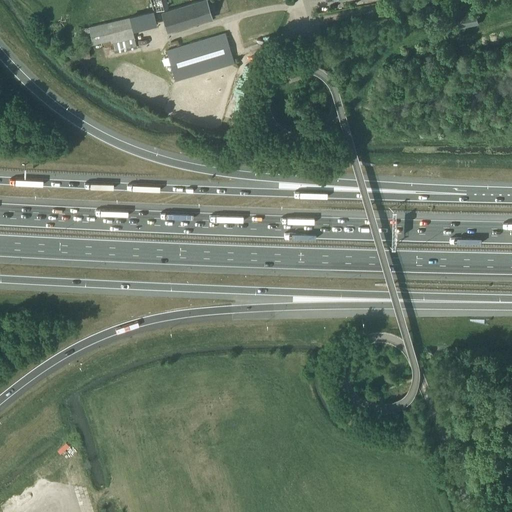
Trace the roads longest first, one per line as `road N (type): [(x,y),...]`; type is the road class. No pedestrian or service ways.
road 1 (motorway): [(0,401),(92,339),(173,316),(511,304)]
road 2 (motorway): [(0,279),(511,301)]
road 3 (motorway): [(0,246),(511,264)]
road 4 (motorway): [(511,233),(0,215)]
road 5 (motorway): [(464,198),(163,162),(63,113),(0,53)]
road 6 (motorway): [(464,198),(0,180)]
road 7 (track): [(312,22),(437,0)]
